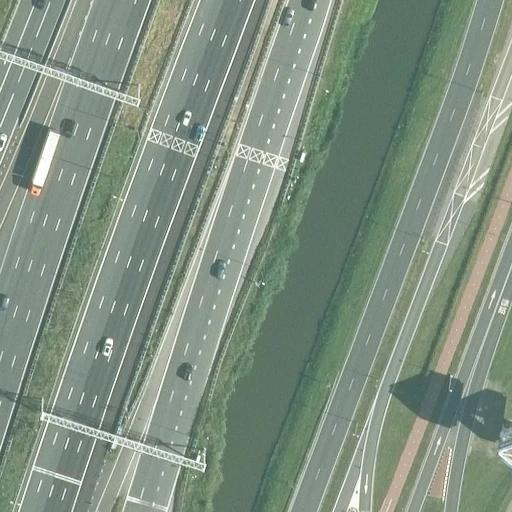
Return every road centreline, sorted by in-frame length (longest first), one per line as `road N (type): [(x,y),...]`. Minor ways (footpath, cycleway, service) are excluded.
road 1 (tertiary): [(490,0),(305,511)]
road 2 (motorway): [(47,511),(228,0)]
road 3 (motorway): [(124,0),(0,383)]
road 4 (motorway): [(197,308),(303,0)]
road 5 (tertiary): [(413,511),(511,266)]
road 6 (motorway): [(139,511),(197,308)]
road 7 (trunk): [(49,0),(0,126)]
